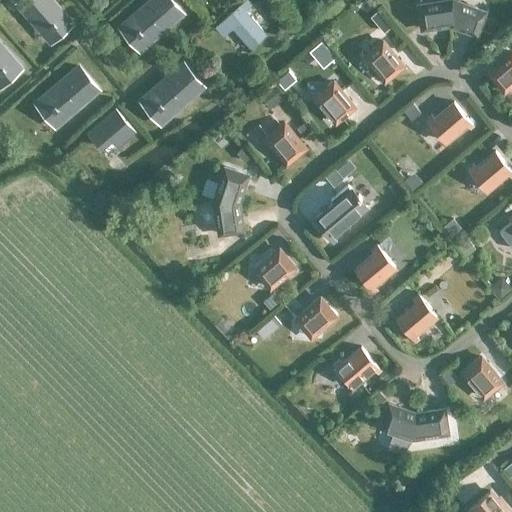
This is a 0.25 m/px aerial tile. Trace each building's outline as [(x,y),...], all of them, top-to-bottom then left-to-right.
[(53,0),(20,0),(18,2),(44,32),(66,14),(53,0)] [(171,0),(150,0),(129,19),(148,41),(182,12),(171,0)] [(247,0),(245,0),(225,18),(251,47),(266,33),(244,9),(250,3),(247,0)] [(452,0),(449,0),(418,5),(422,28),(450,24),(452,0)] [(453,0),(452,0),(450,24),(477,34),(485,11),(453,0)] [(320,38),(309,47),(318,58),(321,56),(326,62),(335,55),(320,38)] [(383,40),(364,56),(385,80),(403,65),(383,40)] [(0,42),(0,71),(14,59),(0,42)] [(511,53),(489,72),(504,91),(511,84),(511,53)] [(183,63),(150,92),(169,114),(202,85),(183,63)] [(79,66),(45,95),(64,117),(97,88),(79,66)] [(334,81),(315,97),(336,121),(354,106),(334,81)] [(432,114),(427,119),(445,141),(470,120),(454,102),(435,118),(432,114)] [(115,108),(88,132),(101,147),(112,138),(118,145),(134,130),(115,108)] [(285,123),(266,138),(287,162),(305,147),(285,123)] [(473,163),(468,168),(486,189),(511,169),(495,150),(476,167),(473,163)] [(225,167),(214,199),(239,201),(248,175),(225,167)] [(334,202),(314,219),(330,238),(367,206),(361,199),(362,197),(359,194),(358,195),(348,184),(331,198),(334,202)] [(239,201),(214,199),(219,233),(243,229),(239,201)] [(375,252),(355,268),(371,286),(395,266),(377,244),(372,248),(375,252)] [(279,248),(255,269),(270,287),(295,267),(279,248)] [(416,301),(397,317),(412,335),(437,315),(418,293),(413,297),(416,301)] [(320,297),(296,318),(311,336),(336,316),(320,297)] [(339,359),(334,363),(352,385),(377,365),(361,346),(342,362),(339,359)] [(481,356),(463,372),(484,396),(502,381),(481,356)] [(389,404),(381,426),(414,438),(416,413),(389,404)] [(416,413),(414,438),(448,432),(444,409),(416,413)] [(470,511),(511,511),(511,509),(503,499),(499,502),(490,491),(468,509),(470,511)]
